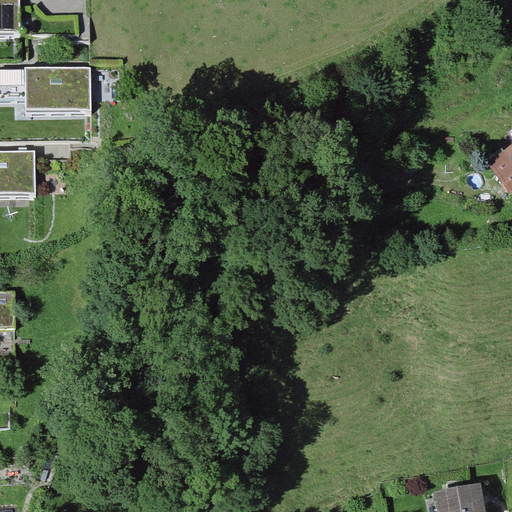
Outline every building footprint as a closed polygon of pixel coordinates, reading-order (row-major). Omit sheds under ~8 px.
[(22,1),(0,1),(0,43),(24,42),(22,1)] [(93,73),(27,75),(28,121),(94,119),(93,73)] [(511,154),(492,169),(511,197),(511,154)] [(37,158),(0,158),(0,201),(38,201),(37,158)] [(17,295),(0,295),(0,333),(18,333),(17,295)] [(487,511),(484,490),(437,499),(439,511),(487,511)]
